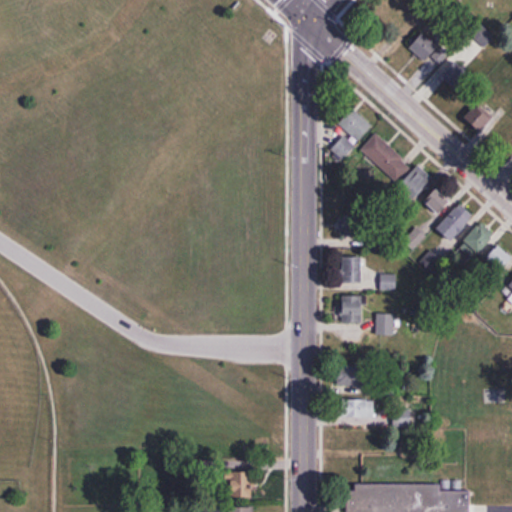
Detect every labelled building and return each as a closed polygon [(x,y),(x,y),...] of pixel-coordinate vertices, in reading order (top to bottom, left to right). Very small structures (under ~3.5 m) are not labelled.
[(450,45),(420,33),(412,53),(442,64),(450,45)] [(442,75),(461,95),(476,80),(457,61),(442,75)] [(501,112),(485,96),(465,116),(481,131),(501,112)] [(360,141),(374,123),(350,105),(336,123),(360,141)] [(511,119),(501,132),(511,140),(511,119)] [(361,148),(395,181),(411,166),(377,132),(361,148)] [(332,148),(343,159),(356,146),(345,135),(332,148)] [(405,182),(419,195),(432,181),(417,168),(405,182)] [(425,199),(438,214),(452,201),(440,187),(425,199)] [(475,217),(461,203),(437,227),(451,241),(475,217)] [(371,217),(356,211),(347,233),(362,239),(371,217)] [(460,245),(472,258),(496,237),(483,223),(460,245)] [(486,260),(502,274),(511,262),(511,256),(499,245),(486,260)] [(363,283),(363,256),(343,256),(343,283),(363,283)] [(511,295),(503,305),(510,312),(511,310),(511,280),(507,286),(511,291),(511,295)] [(363,322),(363,295),(343,295),(343,322),(363,322)] [(395,313),(378,313),(378,334),(395,334),(395,313)] [(340,399),(340,418),(375,418),(375,399),(340,399)] [(393,409),(393,427),(412,427),(412,409),(393,409)] [(255,498),(255,472),(233,472),(233,498),(255,498)] [(356,485),(356,491),(348,491),(348,511),(470,511),(471,485),(356,485)]
